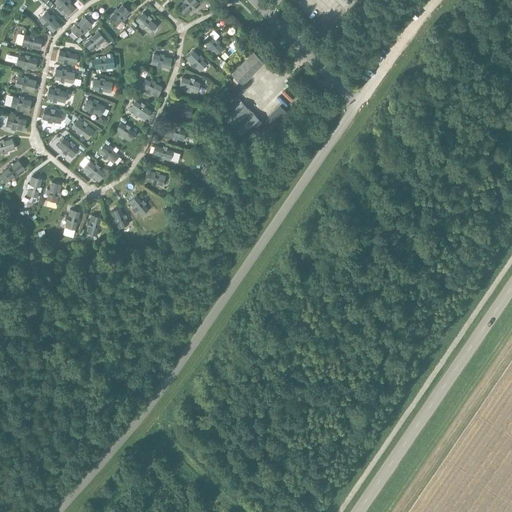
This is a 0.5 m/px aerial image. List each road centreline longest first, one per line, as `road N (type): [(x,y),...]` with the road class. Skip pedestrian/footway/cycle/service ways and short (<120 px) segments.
road 1 (unclassified): [(61,511),(196,340),(353,106)]
road 2 (secondary): [(355,511),(511,283)]
road 3 (track): [(443,0),(353,106)]
